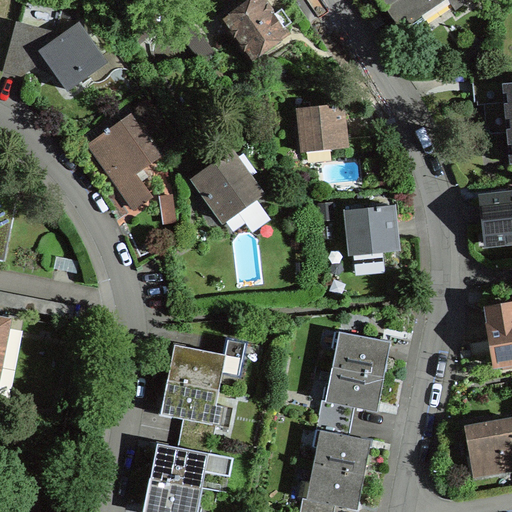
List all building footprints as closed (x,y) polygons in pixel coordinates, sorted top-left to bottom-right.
[(274,14),(263,0),(251,0),(241,8),(224,20),(252,59),(288,34),(283,28),(291,22),(282,8),(274,14)] [(406,24),(441,0),(449,0),(455,9),(468,0),(380,0),(385,8),(392,3),(406,24)] [(123,32),(133,46),(157,28),(147,14),(123,32)] [(17,21),(4,71),(19,75),(24,55),(36,58),(42,54),(45,59),(64,85),(66,84),(68,87),(105,61),(79,24),(61,37),(57,32),(17,21)] [(202,63),(214,54),(189,22),(178,30),(202,63)] [(511,65),(481,68),(482,85),(476,86),(478,105),(493,104),(494,112),(490,112),(488,115),(490,134),(507,132),(510,164),(511,163),(511,65)] [(303,151),(345,147),(343,119),(341,103),(298,108),(303,151)] [(159,156),(159,155),(157,156),(129,117),(131,115),(130,114),(109,129),(108,127),(104,130),(106,131),(89,143),(119,185),(135,208),(150,197),(133,175),(139,170),(159,156)] [(227,155),(194,178),(200,186),(224,220),(257,197),(227,155)] [(0,188),(0,260),(5,262),(19,193),(0,188)] [(172,195),(160,197),(162,210),(174,209),(172,195)] [(511,195),(484,199),(489,241),(511,238),(511,239),(511,195)] [(351,255),(396,250),(393,218),(392,205),(347,210),(351,255)] [(511,304),(487,309),(496,363),(508,361),(511,360),(511,304)] [(0,366),(9,319),(0,317),(0,366)] [(380,339),(340,331),(333,366),(383,376),(390,341),(380,339)] [(245,342),(228,339),(225,354),(185,346),(175,344),(168,379),(219,389),(222,371),(238,374),(245,342)] [(367,408),(377,410),(383,376),(333,366),(326,400),(322,399),(320,414),(351,420),(355,406),(367,408)] [(219,389),(168,379),(162,413),(184,418),(181,432),(213,438),(216,424),(212,423),(219,389)] [(317,429),(321,430),(314,464),(364,474),(371,439),(361,437),(349,435),(351,420),(320,414),(317,429)] [(511,418),(465,427),(467,437),(473,475),(511,468),(511,418)] [(213,438),(181,432),(178,446),(168,444),(158,442),(151,477),(201,487),(202,487),(209,453),(210,453),(213,438)] [(364,474),(314,464),(307,498),(303,497),(300,511),(333,511),(336,504),(348,506),(357,508),(364,474)] [(196,511),(201,487),(151,477),(144,511),(196,511)]
